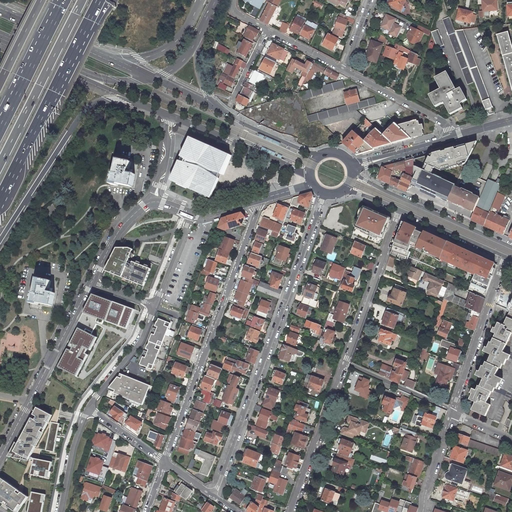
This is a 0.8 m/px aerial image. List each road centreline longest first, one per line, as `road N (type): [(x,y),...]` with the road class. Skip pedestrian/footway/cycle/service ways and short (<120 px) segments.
road 1 (residential): [(325,194),(214,495)]
road 2 (residential): [(163,460),(259,199)]
road 3 (residential): [(154,305),(141,338),(84,415),(59,511)]
road 4 (trunk): [(0,239),(81,114),(99,100),(130,99)]
road 5 (tertiary): [(91,281),(0,457)]
road 6 (trunk): [(0,163),(80,0)]
road 7 (primary): [(511,246),(352,173)]
road 8 (residential): [(505,256),(453,411)]
road 9 (residential): [(399,209),(345,362)]
road 10 (trunk): [(0,198),(72,55)]
road 11 (residential): [(345,362),(291,511)]
road 12 (trunk): [(62,0),(0,125)]
road 13 (primary): [(165,114),(292,168)]
road 14 (unknown): [(121,199),(137,190),(149,152),(117,151),(106,185),(111,193)]
road 15 (residential): [(451,137),(431,114),(345,68)]
